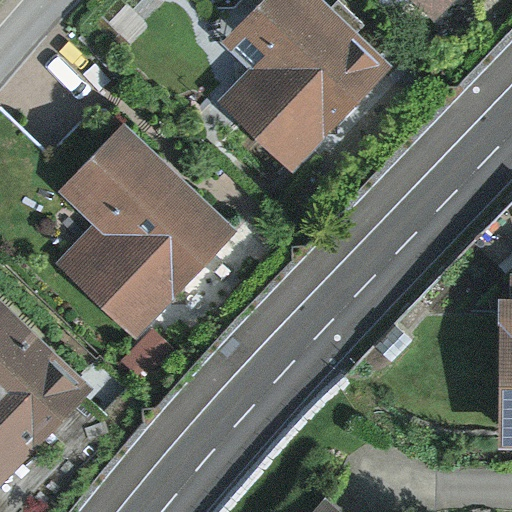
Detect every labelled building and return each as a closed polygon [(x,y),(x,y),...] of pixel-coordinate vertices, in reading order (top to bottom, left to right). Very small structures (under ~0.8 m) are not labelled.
[(431,83),(348,0),(300,0),(267,34),(298,65),(259,104),(334,179),(431,83)] [(510,0),(437,0),(473,36),(510,0)] [(261,238),(159,133),(97,193),(131,227),(87,270),(156,340),(261,238)] [(119,394),(21,302),(0,323),(0,395),(7,402),(0,409),(0,487),(15,502),(119,394)] [(369,511),(349,494),(332,511),(369,511)]
